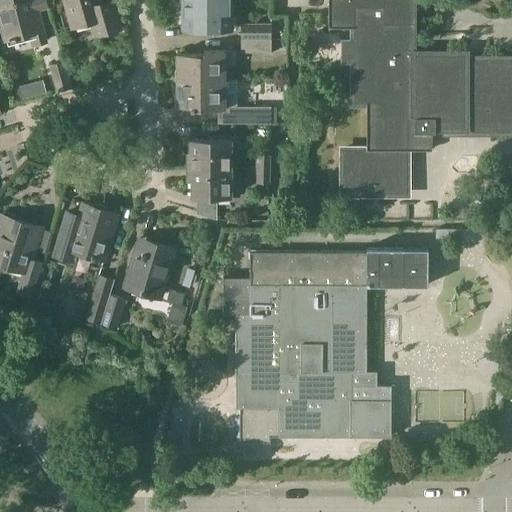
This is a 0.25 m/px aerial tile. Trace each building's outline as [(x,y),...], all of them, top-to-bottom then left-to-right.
[(33,44),(47,40),(35,0),(0,0),(0,15),(7,38),(30,32),(33,44)] [(65,0),(72,25),(92,20),(96,35),(122,28),(114,1),(100,5),(98,0),(65,0)] [(231,0),(191,0),(184,0),(184,28),(232,28),(231,0)] [(511,132),(511,58),(465,58),(465,54),(417,54),(416,0),(328,0),(329,27),(350,27),(350,39),(341,39),(341,63),(350,63),(350,107),(367,107),(367,148),(344,148),(344,193),(408,194),(408,150),(433,150),(433,132),(511,132)] [(242,23),(242,40),(271,40),(271,23),(242,23)] [(271,53),(271,40),(242,40),(242,53),(271,53)] [(178,53),(178,80),(226,80),(226,64),(233,64),(236,61),(236,50),(204,50),(204,53),(178,53)] [(58,91),(63,90),(71,88),(64,60),(51,64),(58,91)] [(226,95),(226,80),(178,80),(178,106),(204,106),(204,109),(218,109),(218,123),(241,123),(241,120),(271,120),(271,106),(232,106),(232,95),(226,95)] [(187,168),(192,167),(232,167),(232,135),(211,135),(211,139),(189,139),(190,152),(187,152),(187,168)] [(258,154),(258,166),(269,166),(269,154),(258,154)] [(269,178),(269,166),(258,166),(258,178),(269,178)] [(192,196),(197,196),(213,196),(213,199),(233,199),(232,167),(192,167),(192,196)] [(52,255),(63,258),(73,261),(76,252),(104,260),(119,213),(84,202),(80,214),(66,210),(52,255)] [(31,258),(34,249),(44,252),(50,231),(41,228),(41,227),(3,215),(0,223),(0,250),(4,252),(1,263),(23,270),(16,293),(31,298),(43,261),(31,258)] [(484,241),(484,229),(436,229),(436,241),(484,241)] [(175,249),(140,238),(125,285),(160,296),(175,249)] [(366,374),(366,372),(367,288),(430,289),(430,252),(369,251),(369,255),(252,253),(251,277),(224,277),(224,313),(237,313),(235,407),(240,407),(239,442),(270,442),(270,436),(391,437),(391,387),(377,386),(377,374),(366,374)] [(188,268),(183,284),(190,286),(191,283),(194,284),(196,275),(193,274),(195,270),(188,268)] [(115,279),(99,274),(85,317),(102,323),(110,294),(115,279)] [(126,298),(110,294),(102,323),(116,327),(126,298)] [(182,419),(182,408),(173,408),(173,419),(182,419)]
